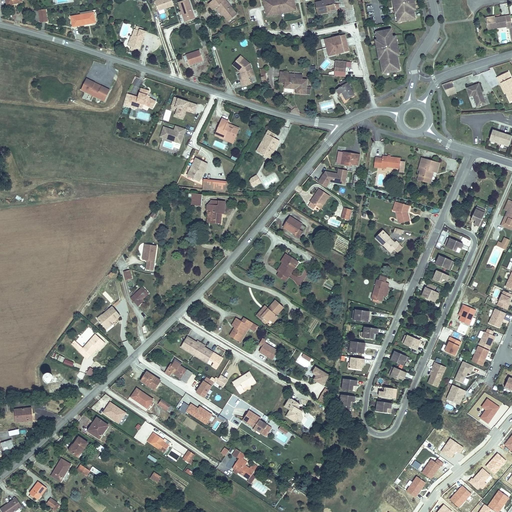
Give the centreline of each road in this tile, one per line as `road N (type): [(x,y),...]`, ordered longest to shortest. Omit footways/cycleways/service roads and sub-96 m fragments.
road 1 (residential): [(447,208),(375,367),(364,413),(374,432),(396,424),(473,249),(470,234),(447,218)]
road 2 (tertiary): [(0,476),(199,292),(340,128)]
road 3 (residential): [(340,128),(0,23)]
road 4 (residential): [(375,111),(353,31),(269,30)]
road 5 (unknown): [(133,355),(246,427)]
road 6 (residential): [(423,511),(511,417)]
